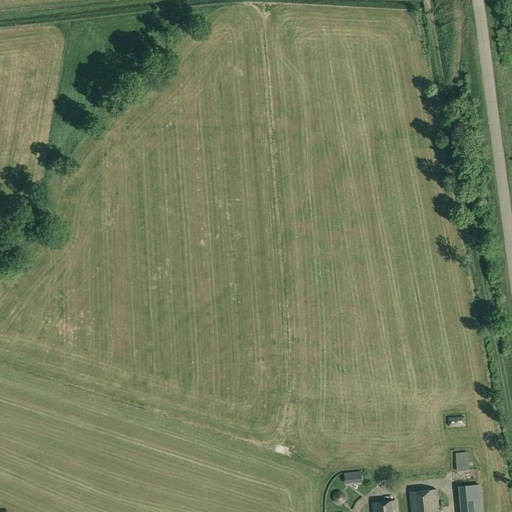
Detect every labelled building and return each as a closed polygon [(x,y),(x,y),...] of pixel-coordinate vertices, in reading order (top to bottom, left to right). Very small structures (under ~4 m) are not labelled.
[(448,417),(448,427),(466,426),(465,417),(448,417)] [(450,444),(396,444),(396,471),(450,471),(450,444)] [(467,453),(456,453),(457,471),(468,470),(467,453)] [(361,472),(345,473),(346,483),(362,482),(361,472)] [(483,511),(480,485),(458,488),(460,511),(483,511)] [(438,511),(437,489),(411,492),(412,511),(396,511),(396,501),(373,503),(373,511),(438,511)]
